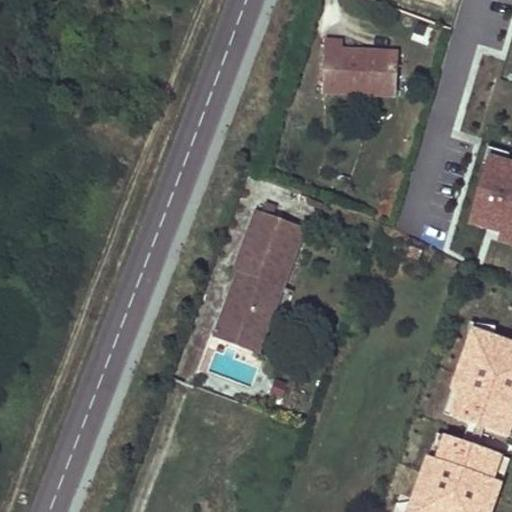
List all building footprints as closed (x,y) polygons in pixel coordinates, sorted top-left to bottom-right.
[(400,0),(445,13),(448,0),(400,0)] [(331,36),(323,93),(400,97),(401,47),(372,46),(346,44),(347,35),(331,36)] [(511,158),(494,153),(472,221),(504,229),(502,239),(511,241),(511,158)] [(248,275),(230,321),(265,334),(305,228),(258,211),(235,271),(238,271),(248,275)] [(423,251),(412,248),(409,257),(420,261),(423,251)] [(238,271),(221,317),(230,321),(248,275),(238,271)] [(214,335),(259,351),(265,334),(230,321),(221,317),(214,335)] [(287,385),(275,381),(271,393),(283,398),(287,385)] [(499,449),(425,422),(411,462),(452,477),(468,482),(486,488),(499,449)] [(468,482),(452,477),(449,486),(465,492),(468,482)] [(405,511),(409,500),(384,492),(377,511),(405,511)]
